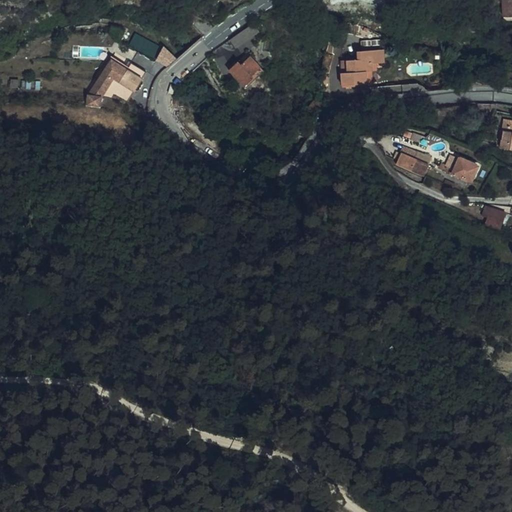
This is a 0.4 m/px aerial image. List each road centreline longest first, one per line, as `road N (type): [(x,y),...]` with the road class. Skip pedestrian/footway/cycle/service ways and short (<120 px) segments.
road 1 (tertiary): [(274,0),(208,44),(165,88),(176,132),(234,171),(270,177),(294,169),(352,106),(511,97)]
road 2 (track): [(0,380),(82,384),(193,434),(297,466),(358,511)]
